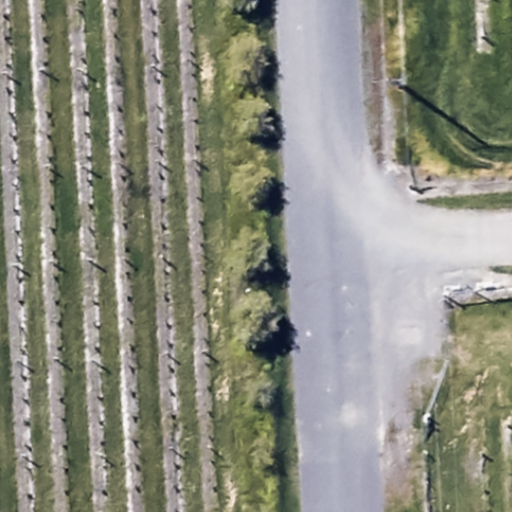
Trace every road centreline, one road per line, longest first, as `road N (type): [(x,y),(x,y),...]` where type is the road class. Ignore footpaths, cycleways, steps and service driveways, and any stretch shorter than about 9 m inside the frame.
road 1 (unclassified): [(341,511),(315,0)]
road 2 (track): [(511,245),(328,254)]
